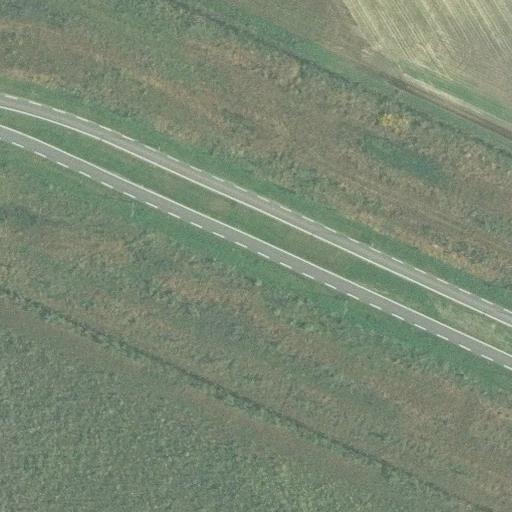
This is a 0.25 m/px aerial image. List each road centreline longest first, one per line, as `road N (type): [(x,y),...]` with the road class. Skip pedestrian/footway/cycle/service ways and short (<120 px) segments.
road 1 (tertiary): [(0,131),(511,361)]
road 2 (tertiary): [(511,317),(73,118),(0,96)]
